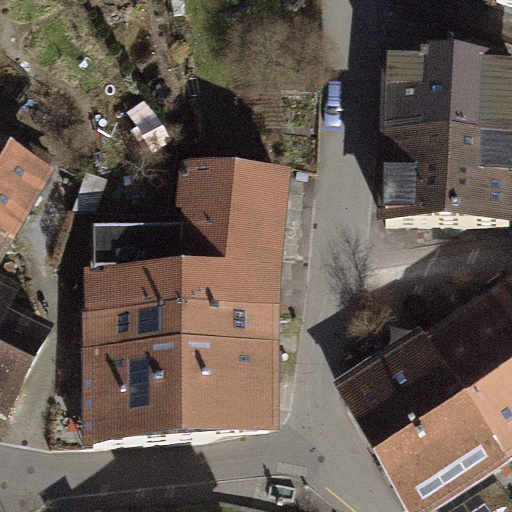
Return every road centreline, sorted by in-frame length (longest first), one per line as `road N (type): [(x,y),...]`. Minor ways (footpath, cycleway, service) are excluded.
road 1 (residential): [(358,0),(339,289),(319,419),(331,474)]
road 2 (residential): [(331,474),(18,482),(0,476)]
